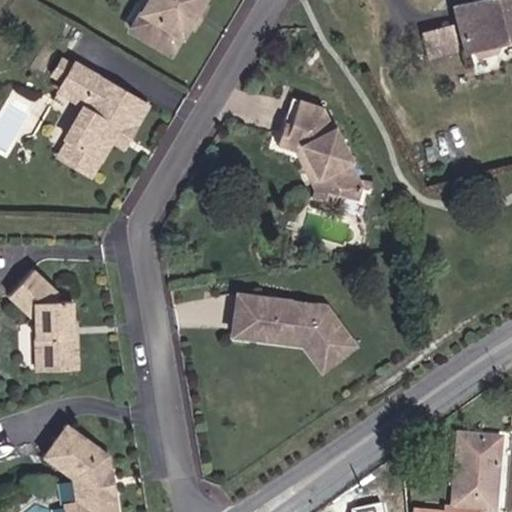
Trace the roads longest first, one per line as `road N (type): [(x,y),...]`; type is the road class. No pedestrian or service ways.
road 1 (residential): [(277,0),(143,217),(196,511)]
road 2 (tertiary): [(257,511),(511,341)]
